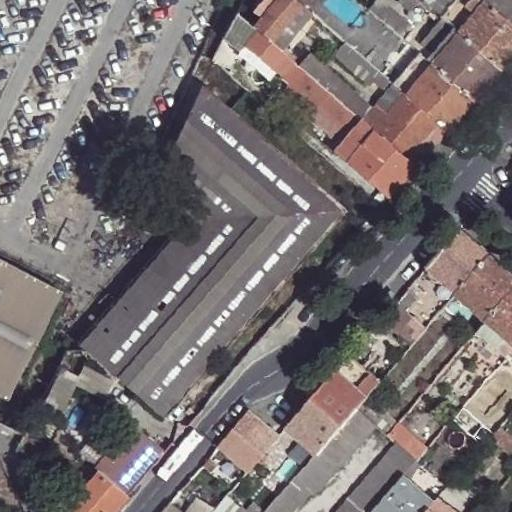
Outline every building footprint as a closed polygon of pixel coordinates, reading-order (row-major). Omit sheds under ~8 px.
[(269,41),(300,3),(296,0),(262,0),(251,13),(258,19),(252,27),(257,31),(269,41)] [(372,0),(366,7),(377,16),(400,35),(409,24),(380,0),(372,0)] [(418,0),(397,0),(397,1),(408,11),(418,0)] [(456,30),(500,69),(511,55),(511,0),(419,0),(428,6),(436,13),(443,19),(456,30)] [(280,50),(311,13),(300,3),(269,41),(280,50)] [(436,13),(428,6),(424,10),(432,18),(436,13)] [(429,61),(456,30),(443,19),(417,50),(429,61)] [(473,99),(500,69),(456,30),(429,61),(473,99)] [(387,198),(414,166),(360,119),(297,64),(280,50),(269,41),(257,31),(246,44),(290,83),(283,91),(342,141),(333,151),(387,198)] [(414,166),(448,129),(404,92),(390,79),(346,42),(333,55),(341,62),(340,63),(357,78),(363,70),(387,90),(388,88),(399,97),(386,112),(375,104),(371,108),(306,53),(297,64),(360,119),(414,166)] [(404,92),(429,61),(417,50),(416,49),(394,74),(390,79),(404,92)] [(448,129),(473,99),(429,61),(404,92),(448,129)] [(341,211),(201,88),(172,148),(150,195),(183,223),(79,342),(163,414),(341,211)] [(388,88),(387,90),(375,104),(386,112),(399,97),(388,88)] [(460,229),(427,267),(456,293),(490,254),(460,229)] [(511,273),(490,254),(456,293),(488,320),(511,291),(511,273)] [(63,291),(0,259),(0,393),(8,397),(41,335),(63,291)] [(511,291),(488,320),(503,333),(511,340),(511,291)] [(395,303),(381,320),(385,323),(411,345),(425,329),(395,303)] [(385,323),(381,320),(377,324),(381,328),(385,323)] [(503,333),(488,320),(477,331),(492,345),(503,333)] [(511,352),(511,340),(503,333),(492,345),(507,358),(507,357),(511,352)] [(354,387),(367,372),(350,356),(336,371),(354,387)] [(493,374),(505,360),(501,357),(489,370),(493,374)] [(37,411),(56,420),(75,386),(102,401),(112,382),(82,365),(75,376),(59,368),(37,411)] [(358,407),(366,397),(354,387),(336,371),(310,402),(341,427),(344,423),(358,407)] [(366,397),(379,382),(367,372),(354,387),(366,397)] [(396,424),(366,397),(358,407),(377,424),(388,433),(396,424)] [(318,454),(341,427),(310,402),(287,428),(318,454)] [(377,424),(358,407),(344,423),(361,443),(377,424)] [(475,417),(465,407),(454,419),(464,429),(475,417)] [(219,447),(250,473),(280,438),(250,412),(219,447)] [(483,447),(491,438),(497,432),(486,422),(473,438),(483,447)] [(361,443),(344,423),(341,427),(318,454),(267,511),(293,511),(308,495),(323,488),(361,443)] [(397,423),(396,424),(388,433),(399,443),(418,460),(427,449),(397,423)] [(497,432),(491,438),(511,457),(511,436),(501,426),(497,432)] [(112,511),(162,454),(132,427),(59,511),(112,511)] [(418,460),(399,443),(370,476),(389,493),(404,477),(418,460)] [(210,457),(203,465),(212,472),(218,465),(210,457)] [(219,478),(234,490),(239,484),(224,471),(219,478)] [(372,511),(389,493),(370,476),(350,498),(365,511),(372,511)] [(427,511),(429,510),(435,503),(404,477),(389,493),(372,511),(427,511)] [(162,511),(215,511),(217,510),(200,498),(188,511),(170,503),(162,511)] [(365,511),(350,498),(338,511),(365,511)]
